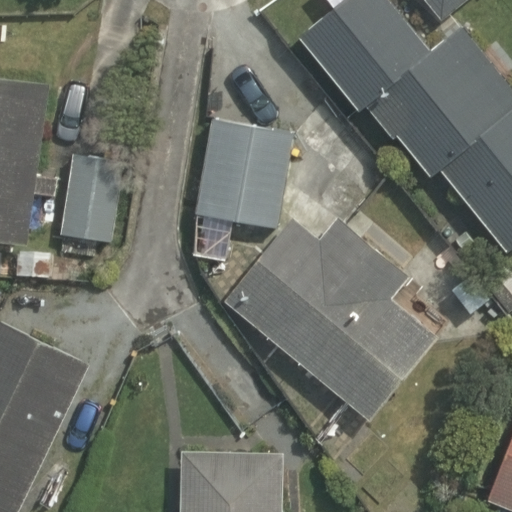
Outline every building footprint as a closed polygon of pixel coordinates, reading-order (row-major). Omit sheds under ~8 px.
[(466,0),(424,0),(448,28),(433,40),(400,0),(353,0),(303,40),(362,113),(372,106),(432,180),(445,170),(507,247),(511,242),(511,77),(456,8),(466,0)] [(0,231),(25,235),(47,72),(0,65),(0,231)] [(292,121),(213,110),(192,250),(230,256),(236,211),(278,217),(292,121)] [(120,173),(65,167),(59,228),(114,233),(120,173)] [(294,218),(231,299),(376,412),(438,334),(389,295),(414,262),(344,207),(320,238),(294,218)] [(14,511),(89,355),(0,312),(0,511),(14,511)] [(511,373),(465,473),(511,494),(511,373)] [(279,511),(281,446),(177,444),(175,511),(279,511)]
